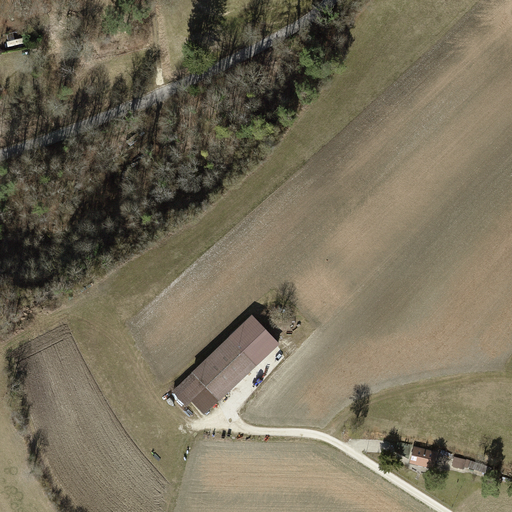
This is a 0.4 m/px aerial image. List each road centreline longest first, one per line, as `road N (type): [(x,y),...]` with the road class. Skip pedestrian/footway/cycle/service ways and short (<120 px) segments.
road 1 (tertiary): [(0,155),(167,92),(296,27),(332,0)]
road 2 (track): [(444,511),(323,437),(215,425)]
